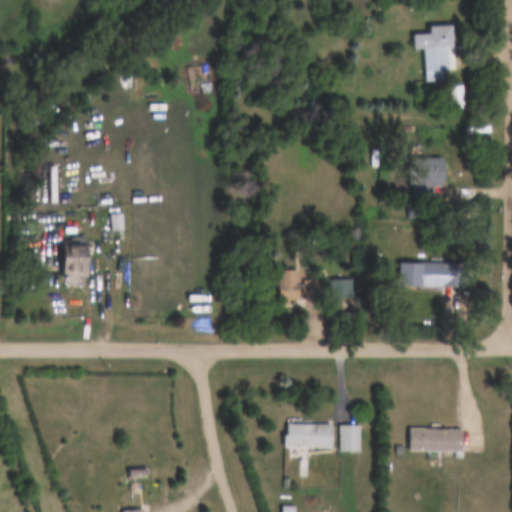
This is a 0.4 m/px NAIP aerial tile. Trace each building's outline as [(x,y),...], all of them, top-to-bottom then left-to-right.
[(452,49),(452,26),(427,26),(427,35),(411,35),(411,50),(423,50),(423,82),(446,82),(446,49),(452,49)] [(444,187),(444,159),(410,158),(409,202),(432,202),(432,187),(444,187)] [(123,230),(122,213),(108,214),(109,231),(123,230)] [(68,244),(68,276),(93,276),(93,244),(68,244)] [(397,287),(463,288),(463,264),(397,263),(397,287)] [(281,270),(280,301),(317,301),(318,280),(298,279),(298,270),(281,270)] [(283,449),(331,449),(331,425),(283,425),(283,449)] [(336,452),(358,452),(358,425),(336,425),(336,452)] [(405,429),(405,450),(461,451),(461,429),(405,429)]
